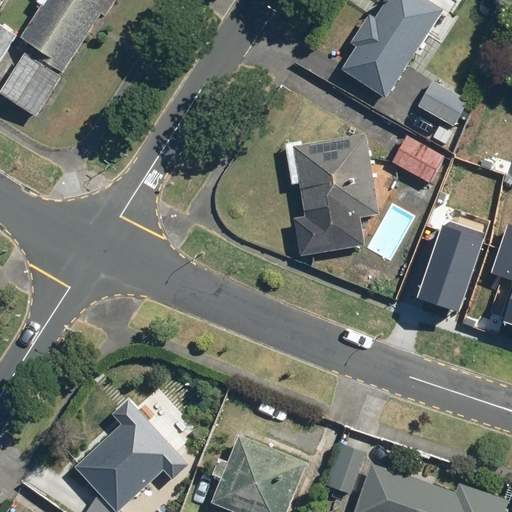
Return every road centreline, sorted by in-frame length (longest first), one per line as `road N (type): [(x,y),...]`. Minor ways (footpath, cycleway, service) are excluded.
road 1 (residential): [(511,410),(98,251)]
road 2 (residential): [(261,0),(98,251)]
road 3 (residential): [(98,251),(0,400)]
